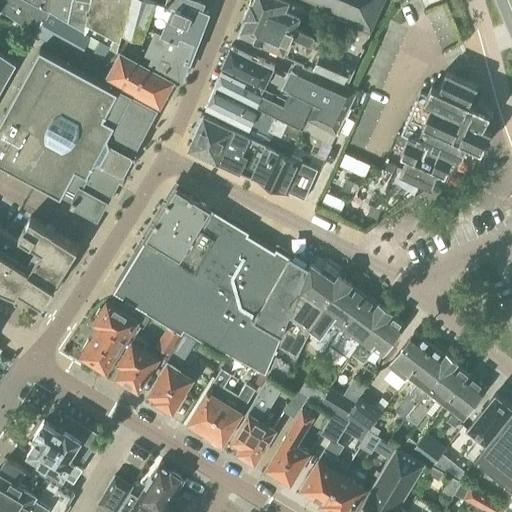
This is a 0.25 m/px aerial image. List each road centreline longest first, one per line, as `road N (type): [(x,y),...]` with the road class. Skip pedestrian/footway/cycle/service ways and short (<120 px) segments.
road 1 (residential): [(37,352),(167,151),(404,282)]
road 2 (residential): [(277,511),(69,383),(37,352)]
road 3 (residential): [(404,282),(511,370)]
